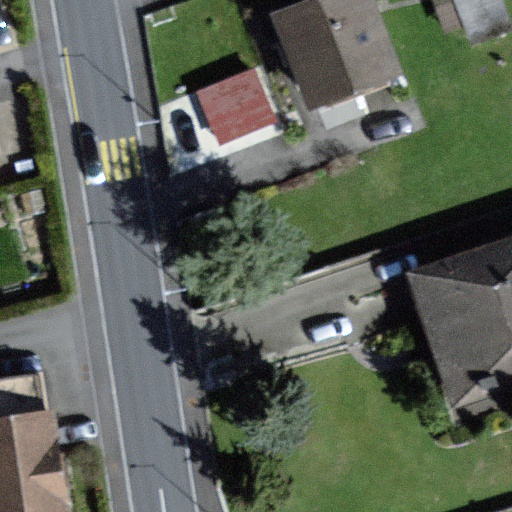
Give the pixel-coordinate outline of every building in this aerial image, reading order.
[(398,70),(370,0),(314,0),(278,14),(312,103),(398,70)] [(508,25),(498,0),(441,0),(450,26),(469,20),(474,37),(508,25)] [(225,138),(284,111),(260,57),(201,83),(225,138)] [(511,381),(511,243),(415,274),(455,400),(511,381)] [(0,511),(61,511),(41,376),(0,381),(0,511)]
